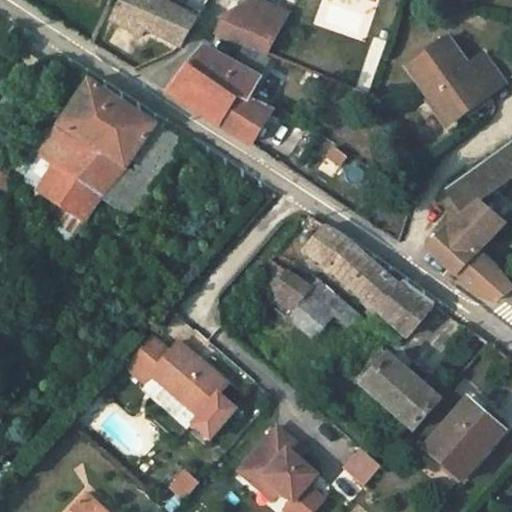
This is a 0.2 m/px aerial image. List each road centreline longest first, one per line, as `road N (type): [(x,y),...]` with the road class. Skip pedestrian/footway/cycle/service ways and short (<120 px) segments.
road 1 (unclassified): [(490,337),(5,0)]
road 2 (unknown): [(511,109),(429,195),(399,273)]
